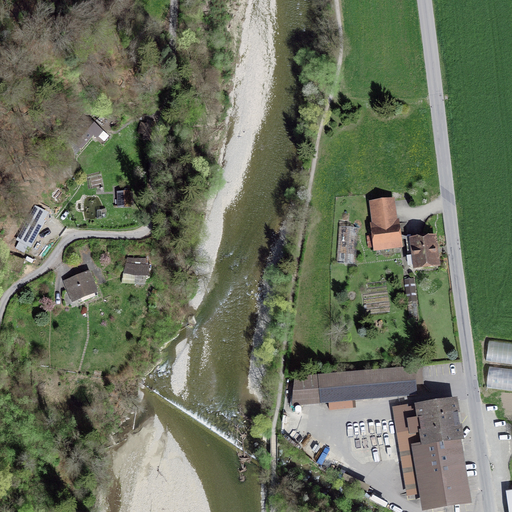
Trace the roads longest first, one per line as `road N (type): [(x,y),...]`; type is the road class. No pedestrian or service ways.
road 1 (tertiary): [(489,511),(423,0)]
road 2 (unclassified): [(0,312),(68,237),(150,230),(172,0)]
